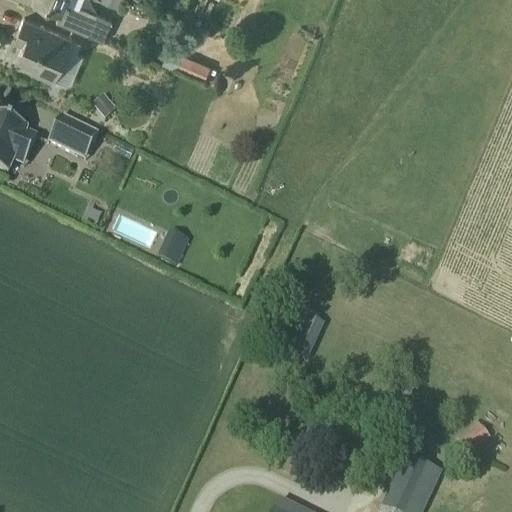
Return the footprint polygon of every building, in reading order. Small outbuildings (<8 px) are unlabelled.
[(66,0),(35,0),(66,13),(61,24),(89,36),(98,15),(66,1),(66,0)] [(117,8),(120,0),(101,0),(101,1),(117,8)] [(71,39),(24,19),(18,32),(17,31),(13,41),(23,46),(17,60),(33,67),(31,73),(53,82),(71,39)] [(176,69),(182,56),(182,55),(169,48),(161,65),(175,71),(176,69)] [(210,67),(184,55),(182,58),(178,69),(204,81),(209,69),(210,67)] [(103,122),(115,112),(106,101),(94,111),(103,122)] [(24,168),(33,149),(37,139),(26,134),(28,130),(0,118),(0,172),(8,176),(13,163),(24,168)] [(86,162),(98,137),(61,118),(48,143),(86,162)] [(305,359),(320,323),(298,314),(283,350),(305,359)] [(469,456),(490,439),(475,421),(454,438),(469,456)] [(423,511),(442,473),(406,457),(380,511),(423,511)]
